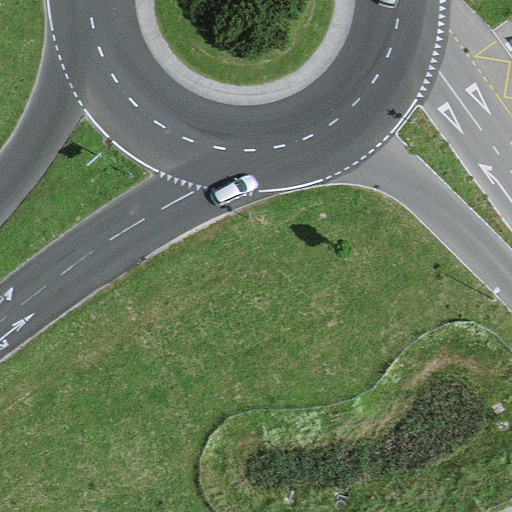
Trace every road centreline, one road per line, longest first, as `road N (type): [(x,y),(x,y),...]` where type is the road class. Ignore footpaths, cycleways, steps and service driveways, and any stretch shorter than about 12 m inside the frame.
road 1 (primary): [(0,322),(80,259),(200,186),(239,150)]
road 2 (unclassified): [(331,123),(433,202),(511,279)]
road 3 (unclassified): [(511,172),(462,98),(397,27)]
road 4 (primary): [(99,50),(118,84),(162,126),(239,150)]
road 5 (primary): [(99,50),(0,191)]
